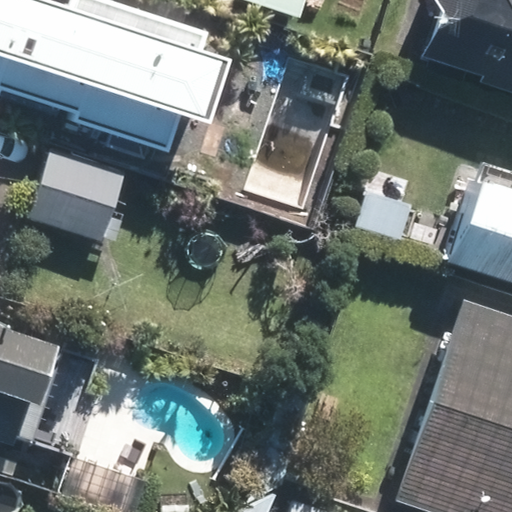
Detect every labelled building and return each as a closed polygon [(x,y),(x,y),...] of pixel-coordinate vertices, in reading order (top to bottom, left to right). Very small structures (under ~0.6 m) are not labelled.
[(0,0),(0,99),(4,86),(81,111),(77,122),(168,151),(181,113),(211,122),(231,62),(205,53),(210,37),(93,0),(78,0),(75,12),(38,0),(0,0)] [(258,0),(300,13),(303,0),(258,0)] [(511,0),(435,0),(438,5),(421,56),(483,76),(480,84),(511,93),(511,0)] [(106,242),(127,179),(111,174),(113,171),(40,148),(18,218),(90,242),(91,238),(106,242)] [(511,190),(468,176),(443,254),(511,277),(511,190)] [(411,203),(364,188),(353,225),(400,239),(411,203)] [(398,499),(437,511),(511,511),(511,313),(465,298),(398,499)] [(0,435),(1,436),(5,425),(21,430),(49,342),(0,326),(0,435)] [(271,479),(296,398),(270,390),(260,422),(236,414),(215,483),(237,490),(234,502),(271,479)] [(66,456),(56,490),(123,511),(132,511),(143,481),(66,456)] [(322,511),(295,503),(292,511),(322,511)]
